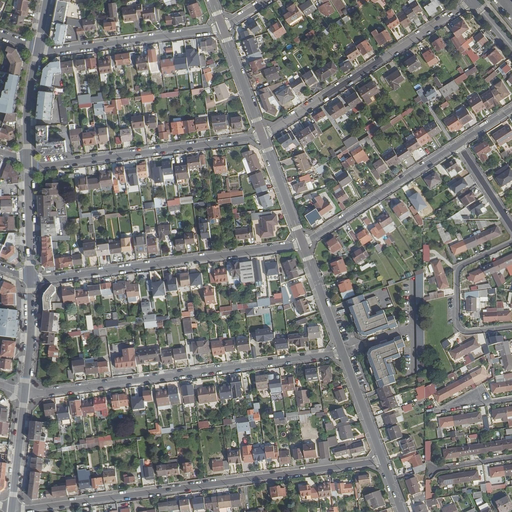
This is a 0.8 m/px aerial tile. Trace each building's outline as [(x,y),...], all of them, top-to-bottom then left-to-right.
[(25,0),(18,0),(16,15),(25,16),(28,17),(29,12),(27,11),(28,7),(29,1),(25,0)] [(58,0),(57,0),(53,22),(64,24),(68,2),(58,0)] [(309,0),(300,6),(306,16),(317,9),(311,0),(309,0)] [(323,12),(326,16),(335,11),(328,0),(319,0),(319,1),(321,6),(318,8),(321,13),(323,12)] [(397,18),(400,23),(404,28),(408,26),(407,24),(408,24),(411,22),(410,20),(414,18),(415,19),(418,17),(415,14),(419,11),(420,12),(423,10),(416,0),(415,0),(410,4),(411,6),(404,11),(405,12),(397,18)] [(425,7),(430,15),(438,10),(436,7),(444,1),(443,0),(430,0),(432,2),(425,7)] [(106,31),(110,30),(113,29),(113,31),(116,30),(117,29),(115,17),(118,17),(116,2),(109,3),(111,17),(107,18),(107,22),(105,23),(106,31)] [(201,15),(197,3),(188,6),(192,18),(201,15)] [(137,15),(143,15),(142,8),(142,4),(136,5),(136,9),(128,10),(128,8),(123,9),(125,21),(138,20),(137,15)] [(295,4),(288,9),(290,12),(284,15),(289,24),(302,15),(295,4)] [(142,8),(143,15),(144,19),(152,18),(152,21),(160,21),(158,6),(142,8)] [(179,23),(186,22),(185,15),(184,16),(184,12),(169,14),(169,17),(166,17),(167,24),(174,23),(174,25),(179,24),(179,23)] [(342,18),(344,21),(345,23),(349,20),(348,18),(351,15),(350,13),(342,18)] [(23,26),(25,16),(16,15),(15,14),(13,24),(23,26)] [(385,21),(390,29),(400,23),(397,18),(395,15),(385,21)] [(68,18),(67,24),(68,25),(84,28),(83,20),(68,18)] [(83,20),(84,28),(84,31),(96,29),(94,18),(93,19),(83,20)] [(469,29),(463,20),(451,28),(457,37),(461,34),(469,29)] [(240,32),(243,41),(255,37),(254,33),(261,28),(256,21),(249,26),(250,27),(247,28),(248,30),(240,32)] [(267,29),(274,40),(286,31),(279,21),(267,29)] [(58,44),(64,43),(68,25),(67,24),(64,24),(53,22),(50,36),(58,44)] [(329,27),(318,34),(320,38),(331,31),(329,27)] [(76,29),(79,41),(86,40),(84,31),(84,28),(76,29)] [(306,35),(309,40),(318,34),(315,29),(306,35)] [(376,30),(372,32),(380,45),(391,38),(389,34),(386,29),(379,34),(376,30)] [(481,32),(475,37),(482,46),(488,41),(481,32)] [(462,45),(466,42),(461,34),(457,37),(456,37),(462,45)] [(464,56),(467,54),(467,53),(465,51),(462,45),(456,37),(456,36),(451,39),(458,51),(460,50),(464,56)] [(249,59),(261,55),(255,37),(243,41),(249,59)] [(292,40),(296,45),(301,42),(297,37),(292,40)] [(441,38),(433,43),(438,51),(446,46),(441,38)] [(462,45),(465,51),(467,49),(470,46),(468,44),(471,41),(470,39),(466,42),(462,45)] [(206,42),(201,42),(202,51),(207,50),(207,51),(213,51),(213,53),(217,52),(216,42),(213,40),(206,40),(206,42)] [(363,55),(373,49),(367,40),(357,46),(363,55)] [(344,51),(350,61),(354,58),(353,57),(361,53),(355,44),(344,51)] [(16,49),(8,46),(7,50),(9,51),(8,56),(12,63),(11,73),(12,74),(17,75),(20,75),(23,61),(16,49)] [(482,56),(485,59),(488,57),(490,60),(494,65),(502,58),(493,47),(482,56)] [(157,57),(156,48),(148,49),(149,58),(157,57)] [(423,55),(430,66),(438,61),(430,50),(423,55)] [(467,54),(473,63),(475,62),(479,59),(476,55),(475,56),(471,50),(469,52),(467,53),(467,54)] [(123,54),(124,64),(131,63),(131,65),(137,64),(136,57),(135,53),(123,54)] [(111,56),(112,66),(116,65),(117,69),(121,68),(121,65),(124,64),(123,54),(111,56)] [(261,55),(249,59),(250,62),(251,67),(251,68),(253,72),(266,67),(262,55),(261,55)] [(99,61),(101,73),(105,73),(113,72),(112,66),(111,56),(106,57),(106,60),(99,61)] [(136,57),(137,64),(138,70),(150,68),(149,63),(148,56),(136,57)] [(416,56),(405,62),(411,72),(422,65),(416,56)] [(44,71),(41,85),(52,87),(54,73),(62,72),(60,63),(60,57),(56,58),(52,61),(53,62),(44,71)] [(86,59),(87,69),(97,68),(95,58),(86,59)] [(344,72),(354,66),(349,58),(340,64),(341,67),(344,72)] [(77,70),(87,69),(86,59),(76,61),(77,70)] [(52,61),(44,69),(44,71),(53,62),(52,61)] [(60,63),(62,72),(62,73),(75,71),(73,61),(60,63)] [(316,71),(322,80),(323,78),(324,79),(338,70),(332,61),(316,71)] [(201,68),(204,88),(204,89),(209,87),(207,81),(213,79),(212,76),(209,76),(208,73),(210,72),(212,71),(211,67),(210,66),(212,65),(212,67),(215,66),(214,62),(206,66),(201,68)] [(498,68),(501,72),(503,75),(505,78),(507,77),(506,74),(511,69),(508,64),(506,65),(504,63),(498,68)] [(475,66),(465,73),(467,77),(478,71),(475,66)] [(265,70),(269,81),(279,77),(275,67),(265,70)] [(495,71),(485,79),(488,83),(492,79),(501,72),(498,68),(495,71)] [(493,69),(482,77),(484,80),(485,79),(495,71),(493,69)] [(314,84),(319,81),(311,70),(303,75),(310,85),(313,83),(314,84)] [(399,70),(387,79),(394,90),(400,87),(398,84),(405,79),(399,70)] [(15,100),(20,75),(17,75),(12,74),(11,73),(8,73),(5,90),(4,90),(4,91),(3,91),(2,97),(1,97),(0,103),(0,105),(0,112),(7,113),(14,113),(15,108),(16,100),(15,100)] [(461,75),(454,80),(457,85),(468,78),(467,77),(465,73),(461,75)] [(290,83),(296,93),(307,86),(300,76),(290,83)] [(433,79),(439,89),(443,87),(437,76),(433,79)] [(443,87),(439,89),(445,97),(450,94),(452,92),(451,89),(453,88),(455,90),(459,88),(457,85),(454,80),(443,87)] [(367,85),(373,95),(380,91),(373,81),(367,85)] [(496,88),(491,91),(498,102),(510,94),(502,81),(495,86),(496,88)] [(230,97),(224,83),(220,84),(214,87),(219,101),(230,97)] [(40,87),(38,108),(53,109),(54,92),(55,87),(52,87),(41,85),(40,87)] [(371,97),(373,95),(367,85),(359,90),(366,100),(371,97)] [(116,95),(116,100),(129,98),(128,92),(126,92),(126,94),(120,95),(119,86),(115,87),(116,95)] [(272,107),(270,101),(268,97),(273,95),(274,95),(268,87),(259,90),(267,111),(275,115),(278,110),(272,107)] [(295,97),(289,87),(277,95),(283,104),(295,97)] [(420,96),(422,100),(424,103),(429,101),(438,95),(433,87),(426,92),(424,94),(421,89),(419,87),(416,89),(421,95),(420,96)] [(479,96),(486,107),(487,109),(493,105),(494,106),(499,103),(498,102),(491,91),(490,89),(479,96)] [(58,93),(60,109),(67,110),(67,108),(66,107),(64,92),(58,93)] [(91,97),(91,103),(98,102),(104,101),(103,92),(99,93),(99,96),(91,97)] [(346,99),(352,109),(363,102),(356,92),(346,99)] [(467,100),(475,113),(482,108),(482,109),(486,107),(479,96),(478,94),(467,100)] [(205,97),(207,109),(216,106),(213,100),(211,101),(208,96),(205,97)] [(116,100),(117,110),(122,109),(121,106),(123,106),(122,105),(130,104),(129,98),(116,100)] [(104,106),(105,112),(110,112),(110,110),(113,109),(113,111),(114,114),(118,114),(117,110),(116,100),(112,100),(112,105),(104,106)] [(95,115),(93,116),(94,120),(96,120),(96,115),(103,114),(104,118),(106,118),(105,112),(104,106),(104,101),(98,102),(98,104),(94,105),(95,115)] [(341,102),(329,110),(335,119),(348,111),(341,102)] [(52,120),(53,109),(38,108),(37,118),(52,120)] [(456,115),(462,125),(473,119),(472,117),(466,108),(456,115)] [(60,109),(62,125),(69,125),(67,111),(67,110),(60,109)] [(323,111),(314,117),(317,121),(321,119),(323,122),(328,119),(323,111)] [(7,113),(4,123),(7,124),(8,121),(17,121),(17,112),(14,113),(7,113)] [(399,115),(390,121),(393,125),(403,118),(402,117),(401,114),(399,115)] [(132,117),(133,128),(145,126),(144,115),(132,117)] [(214,129),(219,129),(218,127),(226,126),(225,115),(213,116),(214,129)] [(452,132),(456,129),(455,128),(458,126),(460,129),(463,126),(462,125),(456,115),(445,122),(452,132)] [(195,118),(197,131),(201,131),(200,130),(206,129),(209,128),(208,116),(195,118)] [(231,118),(233,128),(237,127),(243,127),(241,116),(231,118)] [(473,119),(462,125),(463,126),(464,127),(475,119),(473,116),(472,117),(473,119)] [(149,128),(158,127),(157,117),(148,119),(149,128)] [(183,121),(185,133),(195,131),(194,120),(183,121)] [(424,128),(431,137),(437,133),(438,134),(442,131),(436,120),(424,128)] [(173,134),(185,133),(183,121),(172,123),(173,134)] [(382,126),(380,128),(382,131),(383,132),(393,125),(390,121),(382,126)] [(312,124),(320,135),(323,134),(315,122),(312,124)] [(159,125),(161,139),(169,138),(168,135),(168,132),(165,132),(165,130),(164,124),(159,125)] [(312,124),(297,133),(305,145),(320,135),(312,124)] [(37,126),(38,150),(43,154),(67,152),(65,140),(49,142),(48,125),(37,126)] [(500,130),(493,134),(501,145),(511,138),(511,129),(510,126),(501,131),(500,130)] [(0,132),(0,133),(0,137),(3,139),(3,138),(5,138),(9,140),(12,139),(15,133),(14,133),(15,130),(7,127),(6,130),(2,128),(0,132)] [(416,137),(421,145),(428,140),(429,141),(430,142),(433,140),(431,138),(431,137),(424,128),(424,127),(414,134),(416,137)] [(70,130),(71,141),(84,140),(83,133),(83,128),(70,130)] [(369,135),(371,138),(382,131),(380,128),(373,132),(369,135)] [(120,130),(121,136),(121,141),(132,139),(130,129),(120,130)] [(83,133),(84,140),(85,145),(89,145),(89,143),(96,142),(96,136),(95,131),(83,133)] [(300,144),(292,132),(289,134),(288,133),(279,140),(285,148),(294,142),(296,147),(300,144)] [(371,147),(375,144),(371,138),(369,135),(358,141),(359,141),(360,144),(366,140),(371,147)] [(405,144),(406,146),(411,153),(415,150),(414,149),(421,145),(416,137),(405,144)] [(350,147),(352,150),(353,151),(361,146),(360,144),(359,141),(355,144),(350,147)] [(486,141),(475,148),(483,161),(488,158),(486,154),(492,150),(486,141)] [(346,146),(335,153),(337,155),(348,148),(346,146)] [(352,152),(357,161),(367,155),(361,146),(353,151),(352,152)] [(396,152),(402,161),(412,155),(411,153),(406,146),(396,152)] [(348,148),(337,155),(342,163),(346,160),(343,156),(350,151),(348,148)] [(243,159),(248,173),(262,168),(256,154),(253,155),(251,150),(243,153),(244,158),(243,159)] [(383,157),(389,167),(393,164),(397,162),(398,164),(402,161),(396,152),(394,150),(383,157)] [(305,152),(298,155),(294,156),(296,161),(295,161),(298,170),(297,170),(299,174),(305,172),(310,170),(310,168),(314,166),(305,152)] [(187,157),(188,165),(189,168),(201,167),(201,164),(200,156),(187,157)] [(213,157),(215,173),(227,171),(226,158),(217,160),(217,158),(217,156),(213,157)] [(342,163),(345,168),(355,162),(352,157),(346,160),(342,163)] [(377,170),(379,174),(387,169),(381,159),(373,164),(375,168),(377,170)] [(314,166),(316,169),(322,165),(325,168),(329,166),(327,162),(326,162),(324,160),(314,166)] [(445,166),(450,174),(455,170),(458,173),(458,174),(462,171),(455,160),(445,166)] [(163,167),(164,175),(173,174),(172,161),(162,162),(163,167)] [(7,164),(2,177),(8,179),(8,183),(18,182),(18,176),(18,174),(11,165),(7,164)] [(138,169),(139,178),(148,177),(146,164),(143,165),(140,165),(137,166),(138,169)] [(176,167),(178,184),(183,183),(183,179),(190,178),(189,168),(188,165),(176,167)] [(316,169),(319,174),(326,170),(325,168),(322,165),(316,169)] [(121,177),(121,181),(126,180),(126,177),(125,169),(124,166),(116,167),(117,178),(121,177)] [(156,182),(165,181),(165,179),(164,175),(163,167),(154,168),(156,182)] [(504,172),(501,168),(495,172),(497,176),(496,177),(503,186),(511,181),(505,172),(504,172)] [(129,169),(125,169),(126,177),(126,180),(126,182),(127,182),(131,182),(131,186),(140,185),(139,178),(138,169),(129,170),(129,169)] [(379,174),(377,170),(373,173),(377,180),(381,177),(379,174)] [(340,183),(342,186),(342,187),(353,180),(347,171),(336,177),(340,183)] [(100,178),(101,187),(114,185),(113,180),(112,173),(104,174),(104,172),(99,173),(100,178)] [(261,172),(251,176),(256,188),(266,184),(261,172)] [(436,172),(425,179),(431,188),(441,181),(436,172)] [(311,179),(309,174),(299,178),(301,183),(295,185),(297,193),(307,189),(305,181),(311,179)] [(80,190),(89,189),(87,180),(87,178),(83,179),(79,179),(80,190)] [(87,180),(89,189),(101,187),(100,178),(87,180)] [(455,179),(447,184),(450,187),(455,184),(457,182),(455,179)] [(469,188),(465,181),(456,186),(455,185),(451,187),(455,194),(464,188),(466,190),(469,188)] [(42,187),(43,195),(60,194),(59,183),(47,183),(48,187),(42,187)] [(332,189),(336,194),(342,190),(340,187),(342,186),(340,183),(332,189)] [(342,202),(349,197),(342,187),(342,186),(340,187),(342,190),(336,194),(335,194),(341,203),(342,202)] [(448,188),(440,193),(442,197),(451,191),(448,188)] [(471,192),(459,199),(464,208),(476,201),(471,192)] [(270,197),(269,193),(268,193),(260,196),(259,197),(264,208),(273,204),(272,200),(273,200),(271,197),(270,197)] [(39,216),(41,216),(55,216),(61,216),(67,215),(64,194),(60,194),(43,195),(38,195),(39,216)] [(243,196),(231,197),(232,202),(232,205),(244,203),(243,196)] [(333,207),(328,200),(325,203),(320,196),(315,199),(318,203),(315,205),(317,208),(321,215),(333,207)] [(168,202),(168,206),(181,204),(180,198),(176,198),(176,201),(168,202)] [(414,205),(419,213),(421,211),(424,216),(431,211),(423,199),(414,205)] [(11,200),(1,200),(1,212),(12,212),(12,200),(11,200)] [(483,214),(482,213),(480,210),(484,207),(485,207),(481,201),(470,208),(475,215),(476,214),(478,217),(483,214)] [(394,209),(399,217),(408,211),(403,203),(398,207),(397,206),(393,208),(394,209)] [(419,213),(414,205),(409,208),(415,216),(419,214),(419,213)] [(211,207),(208,207),(209,218),(221,216),(219,206),(211,207)] [(311,221),(321,215),(317,208),(307,214),(311,221)] [(251,211),(250,211),(252,220),(262,219),(263,228),(260,228),(261,237),(274,236),(273,230),(275,230),(274,225),(278,224),(277,215),(272,215),(272,211),(255,213),(255,211),(251,211)] [(378,220),(379,223),(386,234),(396,228),(395,227),(397,226),(387,212),(383,215),(384,216),(382,218),(378,220)] [(421,226),(423,224),(423,220),(422,218),(419,214),(415,216),(414,217),(421,226)] [(61,216),(64,235),(69,235),(67,220),(67,215),(61,216)] [(15,229),(14,216),(4,216),(0,216),(0,223),(0,230),(15,229)] [(41,216),(42,236),(52,236),(56,236),(55,216),(41,216)] [(369,217),(364,221),(367,225),(372,222),(369,217)] [(200,240),(210,238),(208,222),(197,224),(200,240)] [(380,238),(386,234),(379,223),(375,226),(376,228),(371,231),(375,237),(378,235),(380,238)] [(158,226),(160,240),(164,240),(163,235),(165,235),(172,234),(171,224),(158,226)] [(445,234),(441,224),(436,226),(441,236),(445,234)] [(485,232),(489,240),(501,235),(497,226),(485,232)] [(236,230),(237,239),(254,237),(253,228),(236,230)] [(359,243),(361,242),(356,236),(353,230),(349,232),(357,245),(359,243)] [(361,242),(363,245),(372,239),(366,230),(356,236),(361,242)] [(10,233),(1,255),(8,258),(10,261),(18,256),(15,253),(14,232),(10,232),(10,233)] [(474,237),(478,245),(489,240),(485,232),(481,233),(475,236),(474,237)] [(185,235),(186,244),(195,242),(194,233),(185,234),(185,235)] [(178,249),(186,247),(186,244),(185,235),(180,235),(181,239),(176,240),(178,249)] [(343,248),(347,255),(350,254),(349,252),(346,247),(343,243),(341,240),(338,235),(335,237),(332,239),(331,237),(329,239),(330,240),(325,243),(333,254),(343,248)] [(55,266),(54,258),(53,249),(52,242),(52,240),(52,236),(42,236),(42,265),(46,268),(47,271),(55,270),(55,266)] [(135,245),(136,252),(148,250),(147,239),(146,236),(134,237),(135,245)] [(130,237),(121,238),(123,251),(131,250),(130,237)] [(464,241),(468,250),(478,245),(474,237),(464,241)] [(147,239),(148,250),(148,252),(149,253),(158,251),(157,238),(147,239)] [(455,255),(468,250),(464,241),(460,243),(451,247),(455,255)] [(83,244),(85,256),(98,255),(96,245),(96,242),(83,244)] [(353,251),(355,254),(364,247),(363,245),(361,242),(359,243),(360,246),(353,251)] [(109,245),(110,253),(122,252),(121,243),(109,245)] [(96,245),(98,255),(110,253),(109,245),(109,244),(96,245)] [(379,253),(383,251),(382,250),(379,245),(378,244),(374,247),(379,253)] [(357,264),(369,255),(364,247),(355,254),(352,256),(357,264)] [(126,252),(127,260),(135,258),(133,251),(126,252)] [(72,256),(73,264),(83,263),(81,254),(72,255),(72,256)] [(507,267),(511,276),(511,274),(511,254),(503,259),(507,267)] [(54,258),(55,266),(56,266),(56,268),(73,266),(73,264),(72,256),(54,258)] [(347,271),(342,257),(330,261),(336,275),(347,271)] [(493,264),(496,272),(507,267),(503,259),(493,264)] [(293,260),(283,264),(289,281),(299,277),(296,271),(297,271),(293,260)] [(434,271),(436,276),(444,273),(440,260),(432,263),(432,264),(434,271)] [(252,262),(255,281),(255,282),(261,281),(260,275),(261,275),(260,261),(252,262)] [(241,276),(242,283),(255,281),(252,262),(240,264),(241,276)] [(370,263),(360,269),(362,272),(370,267),(371,266),(370,264),(370,263)] [(240,264),(227,266),(227,268),(228,278),(229,281),(229,284),(231,284),(234,283),(234,284),(242,283),(241,276),(240,264)] [(482,268),(486,277),(493,273),(496,272),(493,264),(482,268)] [(215,274),(216,283),(229,281),(228,278),(227,268),(215,270),(215,274)] [(474,282),(486,277),(482,268),(470,274),(474,282)] [(498,276),(496,272),(493,273),(499,287),(501,286),(502,285),(502,283),(498,276)] [(189,273),(177,275),(179,288),(191,286),(189,273)] [(416,276),(417,374),(424,372),(424,302),(424,298),(424,280),(424,274),(424,273),(416,276)] [(449,286),(444,273),(436,276),(441,289),(449,286)] [(352,289),(348,277),(338,281),(342,293),(341,293),(343,300),(355,295),(353,289),(352,289)] [(5,282),(2,281),(1,283),(0,285),(0,292),(0,293),(2,294),(2,305),(16,305),(16,294),(17,294),(16,286),(5,282)] [(113,284),(115,295),(124,294),(123,293),(127,292),(126,282),(126,281),(122,282),(122,283),(118,284),(113,284)] [(158,283),(152,284),(153,289),(153,295),(160,294),(163,296),(163,297),(166,296),(164,281),(158,282),(158,283)] [(127,292),(129,304),(137,303),(136,297),(141,296),(139,283),(133,284),(133,287),(131,287),(130,282),(126,282),(127,292)] [(102,290),(101,290),(102,294),(112,293),(111,283),(102,285),(102,290)] [(291,287),(296,301),(299,300),(306,298),(301,284),(291,287)] [(45,310),(49,310),(52,310),(51,299),(56,291),(56,287),(53,285),(45,295),(44,298),(45,310)] [(89,291),(89,296),(102,295),(102,294),(101,290),(101,286),(88,287),(89,291)] [(283,298),(283,302),(286,301),(291,299),(288,286),(282,289),(283,298)] [(63,289),(65,303),(65,304),(77,303),(76,291),(75,290),(68,291),(67,288),(63,289)] [(204,290),(206,304),(216,303),(214,290),(209,291),(208,289),(204,290)] [(76,291),(77,303),(90,301),(89,296),(89,291),(82,292),(81,291),(76,291)] [(467,312),(475,312),(480,312),(480,297),(480,296),(479,296),(479,291),(467,293),(467,299),(467,312)] [(424,298),(424,302),(445,297),(444,293),(438,295),(437,292),(429,293),(430,296),(424,298)] [(364,295),(348,301),(351,307),(350,308),(352,314),(353,314),(356,321),(355,321),(358,330),(359,330),(361,334),(366,336),(367,336),(367,337),(377,333),(377,332),(390,327),(391,329),(398,327),(394,316),(387,318),(384,310),(370,315),(369,313),(371,313),(367,301),(366,302),(364,295)] [(370,305),(377,303),(376,296),(368,298),(370,305)] [(303,303),(304,306),(302,307),(304,313),(314,309),(309,297),(306,298),(299,300),(300,304),(303,303)] [(257,302),(258,307),(271,305),(270,299),(270,298),(257,300),(257,302)] [(142,303),(143,315),(146,315),(146,312),(152,312),(150,302),(148,302),(144,303),(142,303)] [(181,308),(182,313),(185,312),(190,312),(194,311),(193,303),(188,303),(189,307),(181,308)] [(20,311),(2,308),(1,316),(0,316),(0,335),(17,338),(20,319),(19,319),(20,311)] [(254,308),(246,309),(246,313),(247,315),(247,316),(255,315),(254,308)] [(45,310),(42,332),(44,332),(56,333),(58,334),(59,326),(58,326),(59,315),(49,313),(49,310),(45,310)] [(497,312),(498,321),(511,321),(511,311),(504,312),(497,312)] [(106,328),(119,326),(118,321),(117,312),(113,313),(114,320),(105,321),(106,328)] [(484,322),(498,321),(497,312),(487,313),(484,313),(484,322)] [(79,317),(81,331),(94,329),(93,326),(92,316),(87,316),(87,321),(85,322),(85,324),(82,324),(81,317),(79,317)] [(296,322),(297,326),(307,322),(307,317),(296,322)] [(183,322),(185,334),(193,333),(191,318),(186,319),(186,321),(183,322)] [(157,321),(158,326),(158,331),(164,330),(163,324),(170,323),(170,319),(164,320),(157,321)] [(308,328),(309,334),(309,339),(320,337),(319,327),(308,328)] [(94,329),(95,336),(100,335),(100,336),(107,335),(107,331),(106,328),(103,328),(94,329)] [(271,329),(256,330),(257,343),(262,342),(269,341),(273,341),(272,339),(275,338),(275,332),(272,333),(271,329)] [(54,345),(56,333),(44,332),(43,343),(54,345)] [(288,336),(289,341),(289,344),(295,343),(296,345),(298,345),(298,347),(305,346),(304,342),(304,334),(288,336)] [(389,385),(396,382),(393,375),(394,375),(390,364),(388,365),(388,363),(394,360),(401,357),(398,349),(405,346),(401,336),(394,339),(395,340),(382,345),(372,348),(372,349),(371,349),(368,354),(369,357),(372,368),(373,367),(375,374),(377,381),(378,381),(381,388),(389,385)] [(211,342),(213,355),(226,354),(226,352),(224,341),(224,337),(219,338),(220,341),(211,342)] [(275,339),(277,350),(289,348),(289,344),(289,341),(279,342),(278,338),(275,339)] [(237,341),(238,352),(251,350),(251,347),(250,339),(237,341)] [(475,339),(464,346),(468,353),(480,347),(475,339)] [(224,341),(226,352),(235,351),(234,340),(224,341)] [(443,343),(443,344),(445,349),(451,344),(448,340),(443,343)] [(16,342),(4,341),(2,356),(14,358),(16,342)] [(208,341),(192,343),(194,354),(210,352),(208,341)] [(508,341),(499,344),(503,357),(511,355),(508,341)] [(49,356),(53,357),(56,357),(58,357),(59,351),(55,350),(56,346),(51,345),(49,356)] [(135,350),(137,365),(150,363),(162,361),(161,352),(160,346),(148,348),(135,350)] [(451,352),(456,360),(468,353),(464,346),(451,352)] [(174,350),(175,360),(188,358),(187,348),(174,350)] [(161,352),(162,361),(163,362),(173,360),(172,350),(161,352)] [(506,370),(511,368),(511,358),(511,355),(503,357),(506,370)] [(464,364),(465,366),(473,362),(469,356),(467,357),(469,361),(464,364)] [(130,357),(116,359),(117,369),(125,368),(126,368),(131,367),(130,357)] [(0,368),(11,369),(11,360),(2,359),(1,365),(0,364),(0,368)] [(72,362),(73,369),(74,373),(87,371),(86,364),(85,360),(72,362)] [(86,364),(87,371),(87,373),(99,371),(98,363),(98,362),(94,363),(86,364)] [(98,363),(99,371),(100,373),(109,372),(108,362),(98,363)] [(318,367),(318,368),(320,380),(320,381),(332,379),(330,366),(318,367)] [(318,368),(305,370),(307,381),(320,380),(318,368)] [(483,368),(471,375),(475,382),(487,376),(483,368)] [(268,375),(255,377),(257,390),(270,388),(268,375)] [(471,375),(459,381),(463,389),(472,384),(475,382),(471,375)] [(241,376),(230,378),(231,384),(233,398),(233,399),(242,398),(241,388),(243,388),(241,376)] [(294,377),(281,379),(282,390),(295,388),(294,377)] [(459,381),(446,388),(451,396),(453,394),(454,396),(457,394),(457,393),(463,389),(459,381)] [(492,385),(493,393),(507,391),(506,383),(492,385)] [(223,387),(219,387),(220,400),(233,398),(231,384),(226,385),(226,386),(227,388),(223,388),(223,387)] [(432,384),(425,388),(425,397),(427,395),(433,391),(435,390),(432,384)] [(343,389),(341,385),(334,388),(339,402),(347,399),(343,389)] [(389,385),(378,389),(382,401),(383,401),(393,397),(389,385)] [(421,395),(417,397),(418,401),(424,399),(425,398),(425,397),(425,388),(425,385),(416,388),(417,392),(422,391),(421,395)] [(194,395),(192,386),(182,387),(183,397),(184,401),(194,400),(194,395)] [(217,401),(215,386),(197,389),(200,404),(217,401)] [(168,389),(168,393),(170,405),(180,404),(180,400),(178,388),(168,389)] [(295,388),(296,397),(298,407),(304,406),(304,404),(310,403),(308,391),(300,392),(299,388),(295,388)] [(435,394),(439,402),(451,396),(446,388),(435,394)] [(151,391),(143,392),(144,402),(153,400),(151,391)] [(159,391),(155,392),(158,407),(170,405),(168,393),(160,394),(159,391)] [(111,395),(113,409),(120,408),(120,407),(118,395),(118,394),(111,395)] [(127,394),(118,395),(120,407),(128,405),(127,394)] [(393,397),(383,401),(385,407),(384,408),(386,413),(399,408),(397,403),(394,396),(393,397)] [(93,399),(93,402),(95,411),(107,410),(106,399),(97,400),(97,399),(93,399)] [(71,402),(73,417),(83,416),(82,414),(81,402),(81,401),(71,402)] [(85,401),(81,402),(82,414),(95,412),(95,411),(93,402),(85,403),(85,401)] [(45,405),(46,416),(57,415),(56,406),(56,404),(45,405)] [(411,404),(402,407),(405,413),(413,409),(411,404)] [(60,405),(56,406),(57,415),(58,421),(70,419),(68,405),(63,406),(60,407),(60,405)] [(315,408),(311,409),(312,414),(316,414),(316,411),(321,410),(320,405),(314,405),(315,408)] [(8,410),(0,408),(0,421),(7,423),(8,417),(8,410)] [(335,421),(346,417),(342,408),(331,412),(335,421)] [(493,410),(494,419),(504,418),(504,422),(509,421),(508,417),(506,408),(493,410)] [(254,410),(247,411),(248,417),(249,422),(260,421),(259,412),(254,413),(254,410)] [(462,416),(454,417),(455,426),(462,425),(468,424),(467,415),(464,415),(463,413),(461,413),(462,416)] [(480,413),(467,415),(468,424),(482,422),(480,413)] [(395,414),(384,418),(387,427),(398,423),(404,421),(402,416),(396,418),(395,414)] [(307,415),(299,416),(300,420),(300,423),(308,422),(307,415)] [(445,433),(444,427),(455,426),(454,417),(440,419),(441,428),(437,429),(438,438),(444,437),(444,434),(445,433)] [(0,434),(8,435),(9,423),(7,423),(0,421),(0,434)] [(49,423),(31,421),(30,436),(41,437),(42,428),(48,428),(49,423)] [(241,423),(236,424),(237,428),(237,432),(250,430),(249,422),(241,423)] [(332,422),(326,424),(327,431),(335,429),(332,422)] [(155,424),(156,430),(148,431),(149,436),(154,435),(161,434),(161,430),(161,428),(160,423),(155,424)] [(342,441),(353,438),(350,425),(339,428),(342,441)] [(399,426),(388,430),(393,441),(403,437),(399,426)] [(188,434),(184,435),(184,433),(183,432),(180,433),(181,441),(188,440),(188,434)] [(336,436),(328,438),(328,442),(329,447),(338,445),(336,436)] [(399,445),(402,451),(401,452),(402,456),(406,455),(415,451),(416,451),(412,437),(401,442),(402,444),(399,445)] [(498,442),(491,443),(492,451),(503,450),(502,441),(501,437),(497,437),(498,442)] [(511,439),(509,440),(502,441),(503,450),(511,448),(511,439)] [(34,453),(33,457),(43,458),(45,442),(41,441),(34,441),(33,453),(34,453)] [(320,443),(322,459),(330,458),(329,447),(328,442),(320,443)] [(365,450),(363,442),(352,445),(351,442),(348,442),(349,445),(351,453),(351,454),(365,450)] [(491,443),(480,444),(481,453),(492,451),(491,443)] [(304,446),(303,446),(303,448),(305,458),(313,457),(313,456),(317,455),(316,444),(304,446)] [(480,444),(469,446),(470,455),(481,453),(480,444)] [(278,445),(265,447),(265,448),(267,459),(279,457),(279,452),(278,445)] [(334,449),(336,457),(351,453),(349,445),(346,446),(334,449)] [(243,447),(245,463),(254,461),(252,450),(252,446),(243,447)] [(469,446),(458,448),(459,457),(470,455),(469,446)] [(265,448),(252,450),(254,461),(258,461),(263,461),(263,460),(267,460),(267,459),(265,448)] [(305,458),(303,448),(298,449),(293,449),(294,460),(305,459),(305,458)] [(444,450),(445,459),(459,457),(458,448),(444,450)] [(0,451),(0,452),(0,453),(0,462),(7,463),(8,452),(0,451)] [(240,451),(227,453),(229,461),(229,464),(236,463),(236,464),(242,464),(240,451)] [(288,451),(279,452),(279,457),(280,464),(289,463),(288,451)] [(413,468),(415,474),(426,470),(426,463),(423,464),(419,455),(417,456),(415,451),(406,455),(402,456),(400,457),(402,462),(409,460),(410,464),(412,463),(414,467),(413,468)] [(33,457),(32,457),(31,472),(39,473),(41,473),(49,474),(49,471),(42,470),(43,458),(33,457)] [(224,471),(224,470),(230,470),(229,464),(229,461),(223,461),(216,462),(216,460),(212,461),(213,472),(224,471)] [(143,461),(140,461),(142,478),(145,477),(145,481),(155,479),(153,467),(144,469),(143,461)] [(156,463),(158,476),(167,475),(166,465),(165,462),(156,463)] [(178,463),(166,465),(167,475),(167,476),(180,474),(178,463)] [(193,472),(192,463),(183,464),(185,473),(193,472)] [(490,469),(492,478),(505,475),(504,467),(490,469)] [(116,471),(103,473),(104,484),(109,484),(109,483),(117,482),(116,471)] [(478,471),(464,473),(465,482),(479,480),(478,471)] [(33,499),(38,499),(39,492),(40,485),(40,482),(40,480),(39,473),(31,472),(28,472),(27,476),(31,476),(31,479),(31,481),(26,481),(26,484),(26,487),(30,488),(30,490),(29,496),(33,499)] [(464,473),(453,475),(454,484),(465,482),(464,473)] [(453,475),(439,477),(440,481),(441,486),(454,484),(453,475)] [(415,477),(406,481),(412,496),(421,492),(415,477)] [(79,479),(80,489),(90,488),(88,478),(79,479)] [(103,485),(102,478),(93,480),(94,488),(99,487),(99,486),(103,485)] [(79,479),(66,481),(67,486),(68,492),(80,490),(80,489),(79,479)] [(430,480),(426,481),(426,491),(426,500),(434,499),(435,499),(434,493),(431,493),(431,485),(430,485),(430,480)] [(326,486),(319,486),(320,497),(332,496),(331,491),(331,484),(331,483),(326,484),(326,486)] [(344,485),(344,484),(339,484),(339,494),(352,492),(351,484),(344,485)] [(47,498),(54,497),(60,496),(68,495),(68,492),(67,486),(59,486),(53,487),(53,490),(46,491),(47,498)] [(311,495),(310,486),(300,487),(301,497),(311,495)] [(281,489),(280,487),(271,488),(272,498),(286,496),(285,489),(281,489)] [(379,491),(365,496),(367,501),(371,500),(373,506),(374,510),(384,506),(386,505),(384,500),(383,501),(379,491)] [(421,493),(422,496),(413,500),(412,500),(414,505),(426,500),(426,491),(421,493)] [(239,494),(230,495),(230,497),(232,507),(232,508),(232,511),(238,510),(237,507),(241,507),(239,494)] [(218,497),(219,508),(226,508),(227,511),(232,511),(232,508),(232,507),(230,497),(230,495),(218,497)] [(218,497),(205,499),(207,509),(213,508),(213,511),(215,511),(220,511),(219,508),(218,497)] [(503,511),(511,508),(511,504),(508,497),(496,503),(500,511),(503,511)] [(204,498),(193,500),(194,510),(205,509),(204,498)] [(438,502),(436,498),(435,499),(434,499),(426,500),(427,506),(436,505),(439,504),(438,502)] [(191,500),(180,501),(181,510),(181,511),(192,511),(191,500)] [(180,501),(167,503),(168,510),(168,511),(181,510),(180,501)] [(158,504),(159,511),(168,510),(167,503),(158,504)]
